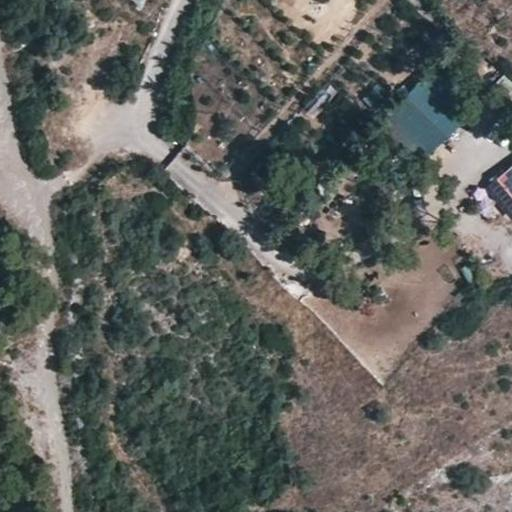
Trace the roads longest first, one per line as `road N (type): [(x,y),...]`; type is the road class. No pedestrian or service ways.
road 1 (track): [(56,511),(0,195)]
road 2 (unclassified): [(179,0),(142,106),(117,138),(71,177),(6,200)]
